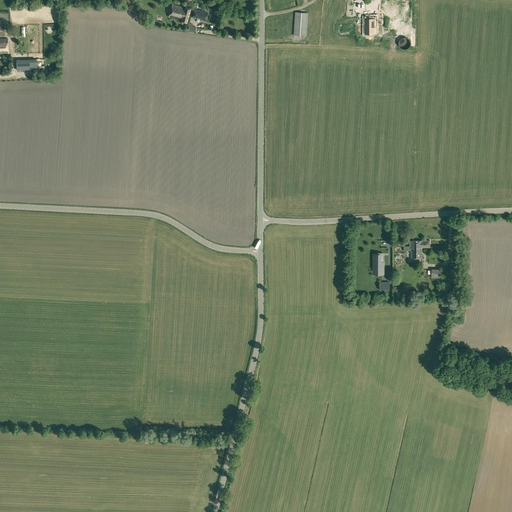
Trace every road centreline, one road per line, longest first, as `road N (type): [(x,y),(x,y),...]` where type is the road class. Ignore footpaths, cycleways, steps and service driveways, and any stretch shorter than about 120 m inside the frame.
road 1 (tertiary): [(0,207),(159,216),(209,245),(259,251)]
road 2 (tertiary): [(215,511),(257,347),(259,251)]
road 3 (tertiary): [(511,210),(259,220)]
road 4 (tertiary): [(259,220),(260,0)]
